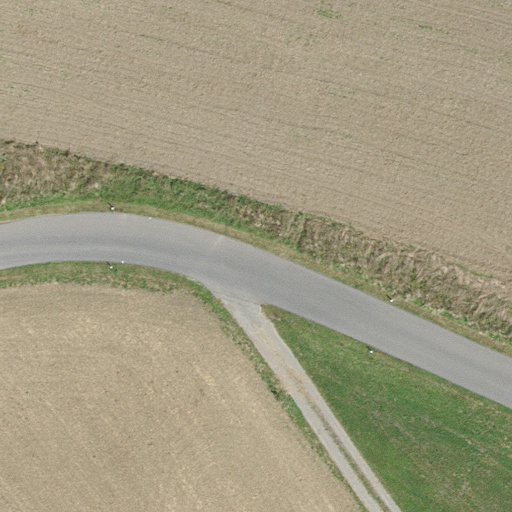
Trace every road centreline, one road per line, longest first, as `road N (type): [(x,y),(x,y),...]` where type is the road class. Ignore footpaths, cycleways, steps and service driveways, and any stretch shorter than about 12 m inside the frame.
road 1 (tertiary): [(511,378),(230,261),(153,241),(60,235),(0,247)]
road 2 (track): [(230,261),(233,287),(263,334),(393,511)]
